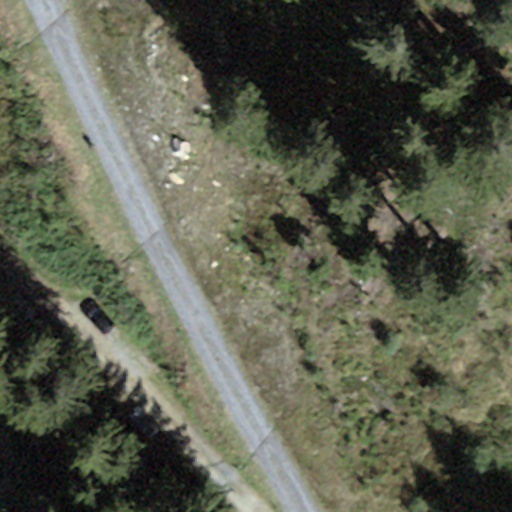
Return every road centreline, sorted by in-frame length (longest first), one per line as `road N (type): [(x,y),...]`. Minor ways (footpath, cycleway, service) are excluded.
road 1 (track): [(314,511),(35,0)]
road 2 (track): [(0,252),(245,511)]
